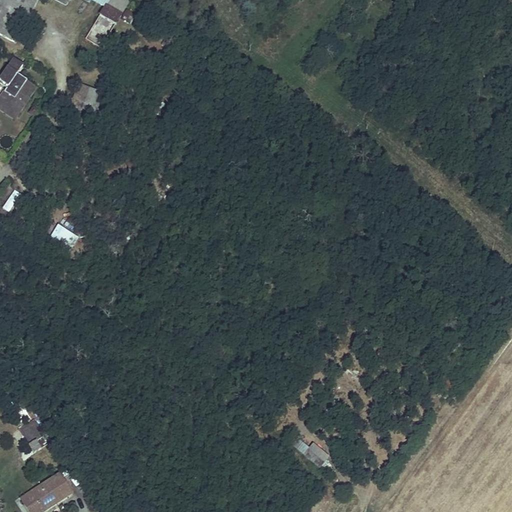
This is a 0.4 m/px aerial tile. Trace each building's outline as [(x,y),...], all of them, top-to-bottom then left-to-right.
[(0,0),(0,35),(14,43),(37,0),(0,0)] [(120,0),(88,0),(104,8),(106,6),(121,16),(128,4),(120,0)] [(115,26),(121,16),(106,6),(104,8),(99,16),(115,26)] [(92,60),(96,54),(86,47),(82,53),(92,60)] [(0,104),(17,116),(35,89),(17,76),(22,67),(13,61),(0,80),(0,84),(7,89),(4,93),(6,94),(0,104)] [(95,113),(102,95),(79,86),(72,104),(95,113)] [(0,110),(14,120),(17,116),(0,104),(0,110)] [(166,117),(174,123),(179,114),(171,109),(166,117)] [(174,123),(166,117),(163,116),(156,128),(163,132),(167,135),(174,123)] [(23,118),(18,130),(24,132),(28,120),(23,118)] [(51,153),(39,171),(53,182),(66,164),(51,153)] [(9,214),(20,195),(13,191),(1,210),(9,214)] [(73,238),(51,222),(48,220),(41,229),(49,234),(61,242),(67,247),(73,238)] [(49,234),(47,237),(58,245),(61,242),(49,234)] [(20,430),(23,435),(37,427),(34,422),(20,430)] [(33,454),(41,449),(40,449),(36,442),(44,437),(37,427),(23,435),(30,446),(29,446),(33,454)] [(48,444),(44,437),(36,442),(40,449),(48,444)] [(289,442),(304,455),(308,450),(294,437),(289,442)] [(328,458),(313,445),(308,450),(304,455),(319,468),(328,458)] [(42,511),(71,494),(59,476),(21,500),(28,511),(38,504),(42,511)]
